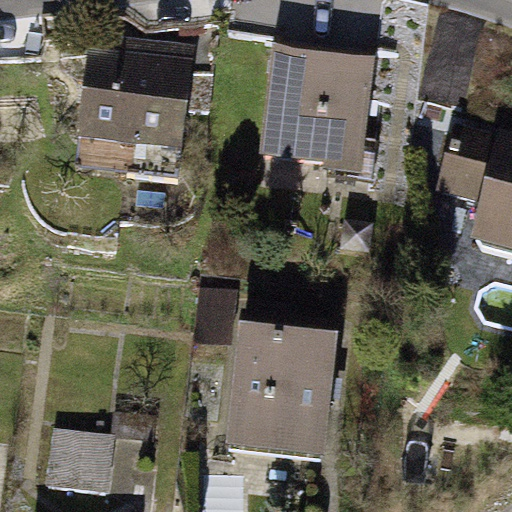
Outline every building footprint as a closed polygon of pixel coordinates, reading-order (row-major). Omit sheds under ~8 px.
[(377,53),(283,41),(268,160),(362,172),(377,53)] [(127,64),(95,59),(82,143),(135,151),(131,179),(180,186),(200,53),(169,48),(168,55),(129,49),(127,64)] [(511,149),(461,136),(454,163),(467,165),(468,157),(496,164),(492,177),(495,188),(480,244),(485,253),(511,259),(511,149)] [(231,346),(237,297),(207,294),(201,343),(231,346)] [(326,453),(341,335),(249,324),(234,442),(326,453)] [(108,499),(117,440),(61,432),(52,490),(108,499)]
